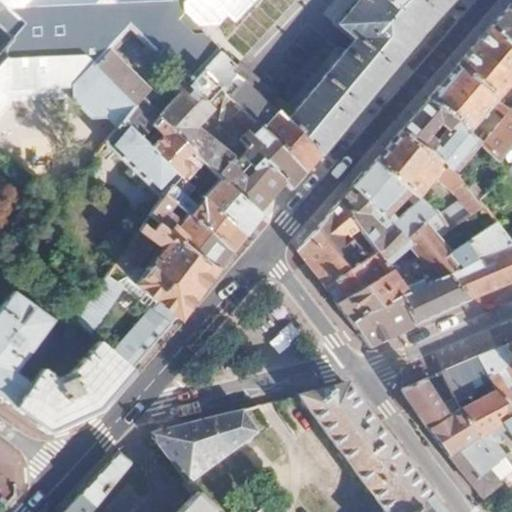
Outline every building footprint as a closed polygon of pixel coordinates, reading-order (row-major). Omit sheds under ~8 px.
[(0,0),(0,24),(10,34),(0,44),(0,90),(5,85),(46,42),(22,19),(16,14),(3,1),(1,0),(0,0)] [(1,0),(3,1),(16,14),(22,19),(46,42),(81,76),(93,63),(105,50),(122,33),(128,26),(146,44),(165,62),(173,68),(186,81),(197,68),(219,50),(234,65),(229,70),(232,73),(245,83),(254,71),(238,56),(233,60),(204,31),(204,14),(219,14),(226,6),(235,13),(245,0),(1,0)] [(355,0),(351,5),(338,21),(354,36),(344,49),(324,71),(321,75),(314,83),(286,117),(320,150),(349,116),(360,103),(379,81),(389,68),(421,32),(448,0),(355,0)] [(511,8),(507,4),(488,26),(511,45),(511,8)] [(128,26),(122,33),(140,51),(146,44),(128,26)] [(511,45),(488,26),(456,63),(498,97),(511,80),(511,45)] [(69,82),(69,91),(73,99),(88,113),(106,113),(118,124),(123,117),(135,102),(93,63),(81,76),(46,42),(5,85),(69,82)] [(140,51),(134,57),(153,76),(165,62),(146,44),(140,51)] [(150,125),(155,119),(196,155),(218,176),(257,211),(282,181),(289,186),(305,167),(260,124),(241,107),(233,116),(246,129),(241,134),(242,140),(247,145),(235,159),(196,124),(218,99),(212,94),(218,86),(197,68),(186,81),(173,68),(166,75),(179,89),(159,112),(141,93),(145,89),(105,50),(93,63),(135,102),(123,117),(141,135),(150,125)] [(218,86),(241,107),(260,124),(305,167),(320,150),(286,117),(276,109),(271,115),(247,92),(242,96),(226,79),(232,73),(229,70),(234,65),(219,50),(197,68),(218,86)] [(498,97),(456,63),(426,98),(469,131),(483,116),(487,120),(492,114),(487,110),(498,97)] [(69,82),(5,85),(0,90),(3,93),(69,91),(69,82)] [(399,130),(455,172),(481,142),(469,131),(426,98),(399,130)] [(497,109),(506,117),(483,144),(498,160),(511,146),(511,109),(511,110),(511,108),(503,102),(497,109)] [(105,140),(148,183),(140,193),(153,207),(162,195),(177,172),(150,145),(141,135),(123,117),(118,124),(105,140)] [(160,134),(150,145),(177,172),(179,173),(196,155),(155,119),(150,125),(160,134)] [(160,134),(150,125),(141,135),(150,145),(160,134)] [(455,172),(399,130),(373,160),(416,196),(420,192),(433,177),(452,193),(458,199),(471,214),(484,205),(479,200),(467,186),(455,172)] [(404,240),(428,222),(438,215),(416,196),(373,160),(351,186),(378,214),(385,221),(404,240)] [(509,171),(500,161),(478,183),(474,179),(467,186),(479,200),(509,171)] [(511,168),(509,171),(479,200),(484,205),(497,222),(502,229),(511,220),(511,168)] [(170,201),(184,211),(231,247),(243,230),(201,195),(194,203),(185,195),(192,186),(179,173),(177,172),(162,195),(170,201)] [(197,191),(201,195),(243,230),(257,211),(218,176),(208,188),(197,180),(192,186),(197,191)] [(351,186),(338,201),(363,233),(377,250),(387,262),(396,254),(409,244),(404,240),(385,221),(378,214),(351,186)] [(0,270),(47,212),(22,190),(0,216),(0,270)] [(420,192),(416,196),(438,215),(449,227),(450,228),(471,214),(458,199),(444,210),(420,192)] [(153,207),(147,217),(215,270),(231,247),(184,211),(177,221),(163,211),(170,201),(162,195),(153,207)] [(363,233),(338,201),(297,249),(328,291),(366,263),(364,260),(367,258),(353,241),(363,233)] [(438,215),(428,222),(443,238),(449,227),(438,215)] [(132,367),(178,315),(181,317),(215,270),(147,217),(113,264),(161,302),(154,312),(149,308),(115,347),(115,353),(132,367)] [(409,244),(426,264),(436,277),(449,270),(470,298),(511,279),(511,242),(502,229),(497,222),(453,250),(443,238),(428,222),(404,240),(409,244)] [(366,263),(328,291),(338,304),(355,293),(357,298),(395,272),(387,262),(377,250),(367,258),(364,260),(366,263)] [(357,298),(355,293),(338,304),(369,346),(432,314),(470,298),(449,270),(436,277),(425,284),(421,281),(406,287),(404,284),(410,280),(413,275),(412,275),(396,254),(387,262),(395,272),(357,298)] [(105,276),(120,286),(149,308),(154,312),(161,302),(113,264),(105,276)] [(120,286),(105,276),(75,319),(89,331),(120,286)] [(11,289),(0,302),(0,395),(14,406),(30,383),(14,370),(51,319),(11,289)] [(41,367),(30,383),(14,406),(47,429),(96,406),(132,367),(115,353),(99,339),(68,371),(55,378),(41,367)] [(511,340),(503,344),(511,361),(511,340)] [(488,379),(494,389),(511,407),(511,361),(503,344),(476,356),(488,379)] [(476,356),(440,371),(456,399),(473,391),(472,387),(488,379),(476,356)] [(399,388),(421,420),(446,453),(476,435),(460,407),(447,414),(428,385),(433,382),(429,376),(399,388)] [(344,383),(297,395),(386,509),(383,511),(409,511),(429,492),(344,383)] [(511,407),(494,389),(460,407),(476,435),(495,459),(504,453),(494,442),(500,437),(492,426),(501,420),(511,434),(511,407)] [(241,409),(149,432),(186,481),(257,433),(241,409)] [(476,435),(446,453),(480,496),(508,478),(511,481),(511,462),(504,453),(495,459),(476,435)] [(87,511),(128,463),(116,451),(59,511),(87,511)] [(217,511),(194,492),(175,511),(217,511)] [(444,511),(429,492),(409,511),(444,511)]
